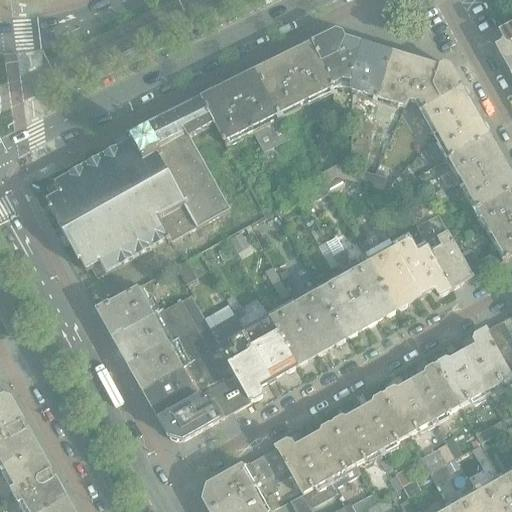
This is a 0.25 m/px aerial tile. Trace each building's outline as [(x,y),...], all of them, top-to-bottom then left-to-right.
[(511,31),(503,37),(507,44),(506,45),(511,46),(511,31)] [(377,102),(391,56),(344,41),(342,36),(336,34),(312,47),(334,88),(343,83),(350,85),(350,94),(377,102)] [(511,46),(506,45),(506,46),(499,50),(511,73),(511,46)] [(333,92),(334,88),(312,47),(201,101),(214,129),(223,146),(252,132),(263,155),(291,141),(280,118),(333,92)] [(463,92),(450,70),(445,68),(440,71),(391,56),(377,102),(399,110),(400,109),(404,111),(410,104),(415,106),(418,104),(423,114),(463,92)] [(490,140),(476,115),(463,92),(423,114),(449,162),(490,140)] [(228,209),(205,168),(206,168),(205,165),(203,166),(191,142),(214,129),(201,101),(128,137),(114,145),(117,150),(46,190),(53,201),(46,204),(51,212),(50,213),(61,233),(61,235),(67,246),(69,247),(80,267),(81,266),(86,274),(92,271),(98,282),(165,244),(166,246),(169,245),(170,247),(230,214),(229,212),(230,211),(229,209),(228,209)] [(511,196),(511,180),(504,166),(490,140),(449,162),(447,164),(477,217),(511,196)] [(336,179),(336,166),(321,176),(326,185),(336,179)] [(350,170),(336,166),(336,179),(338,180),(340,180),(349,183),(350,170)] [(390,193),(415,180),(408,168),(399,178),(386,193),(390,193)] [(350,170),(349,183),(362,186),(363,174),(350,170)] [(386,193),(399,178),(391,172),(387,179),(384,192),(386,193)] [(373,190),(375,177),(363,174),(362,186),(373,190)] [(383,193),(386,180),(375,177),(373,190),(383,193)] [(345,189),(340,180),(338,180),(326,187),(332,197),(345,189)] [(458,255),(445,230),(438,218),(427,225),(423,219),(424,218),(427,222),(436,216),(431,206),(426,199),(425,197),(416,202),(413,196),(422,190),(416,180),(415,180),(390,193),(397,195),(416,230),(415,230),(422,243),(451,294),(473,281),(461,260),(458,255)] [(307,209),(331,195),(325,186),(302,201),(307,209)] [(297,202),(289,188),(282,193),(290,206),(297,202)] [(431,206),(446,198),(442,191),(431,197),(426,199),(431,206)] [(290,206),(282,193),(273,198),(281,211),(290,206)] [(250,202),(245,194),(234,200),(239,208),(250,202)] [(511,259),(511,196),(477,217),(498,255),(491,260),(496,268),(511,259)] [(298,217),(294,210),(284,216),(288,223),(298,217)] [(382,225),(374,229),(382,244),(389,239),(383,228),(382,225)] [(389,225),(383,228),(389,239),(395,236),(389,225)] [(461,257),(485,242),(480,234),(456,248),(461,257)] [(248,249),(241,235),(229,241),(236,255),(248,249)] [(451,294),(422,243),(414,247),(412,243),(370,266),(397,314),(398,312),(401,312),(406,309),(407,306),(435,291),(438,298),(442,299),(451,294)] [(231,260),(225,250),(218,254),(224,264),(231,260)] [(397,314),(370,266),(362,271),(356,260),(350,264),(344,253),(334,259),(338,268),(345,281),(320,295),(347,342),(348,340),(351,340),(356,337),(357,334),(386,318),(389,319),(394,316),(395,313),(397,314)] [(330,253),(323,257),(331,272),(338,268),(334,259),(330,253)] [(471,254),(461,260),(473,281),(483,276),(471,254)] [(187,263),(176,269),(185,288),(197,281),(187,263)] [(289,298),(273,269),(265,274),(281,303),(289,298)] [(294,287),(286,273),(279,276),(287,291),(294,287)] [(114,341),(161,315),(153,300),(148,303),(140,289),(98,313),(114,341)] [(347,342),(320,295),(270,322),(297,370),(298,368),(301,369),(306,366),(307,362),(318,356),(336,346),(339,347),(344,344),(345,341),(347,342)] [(251,406),(210,332),(190,298),(161,315),(114,341),(169,440),(183,444),(251,406)] [(246,320),(240,309),(233,313),(239,323),(246,320)] [(297,370),(270,322),(245,337),(234,317),(210,332),(251,406),(261,400),(262,397),(258,390),(285,375),(289,375),(294,372),(295,369),(297,370)] [(499,359),(511,351),(511,339),(503,324),(486,334),(499,359)] [(511,380),(499,359),(486,334),(475,340),(474,343),(478,349),(450,364),(446,363),(439,367),(438,370),(437,369),(458,410),(511,380)] [(511,379),(511,351),(499,359),(511,380),(511,379)] [(458,410),(437,369),(436,371),(433,370),(427,374),(425,378),(412,386),(399,393),(394,392),(387,396),(386,399),(385,398),(407,438),(458,410)] [(407,438),(385,398),(384,400),(381,399),(375,403),(373,407),(347,422),(342,421),(335,425),(334,428),(333,427),(355,468),(407,438)] [(39,453),(10,401),(4,400),(0,401),(0,464),(5,473),(39,453)] [(355,468),(333,427),(332,429),(329,428),(323,432),(321,436),(294,452),(291,446),(287,445),(277,451),(291,478),(302,497),(355,468)] [(447,439),(441,429),(437,431),(443,441),(447,439)] [(461,457),(451,439),(444,443),(446,447),(454,461),(461,457)] [(480,447),(477,441),(471,445),(474,450),(480,447)] [(454,461),(446,447),(438,451),(446,466),(454,461)] [(275,486),(291,478),(277,451),(208,489),(205,503),(209,511),(275,511),(280,510),(273,496),(278,493),(275,486)] [(49,511),(67,502),(39,453),(5,473),(13,488),(10,490),(19,507),(23,505),(26,511),(49,511)] [(393,473),(386,462),(381,465),(387,476),(393,473)] [(511,511),(511,478),(500,485),(497,478),(491,467),(482,472),(487,482),(480,486),(484,494),(476,498),(483,511),(511,511)] [(413,483),(406,471),(395,477),(396,478),(403,489),(413,483)] [(403,489),(396,478),(387,483),(394,494),(403,489)] [(372,497),(351,508),(353,511),(364,511),(376,505),(372,497)] [(483,511),(476,498),(451,511),(483,511)] [(389,511),(392,510),(387,500),(376,506),(380,511),(389,511)] [(72,511),(68,505),(67,502),(49,511),(72,511)]
